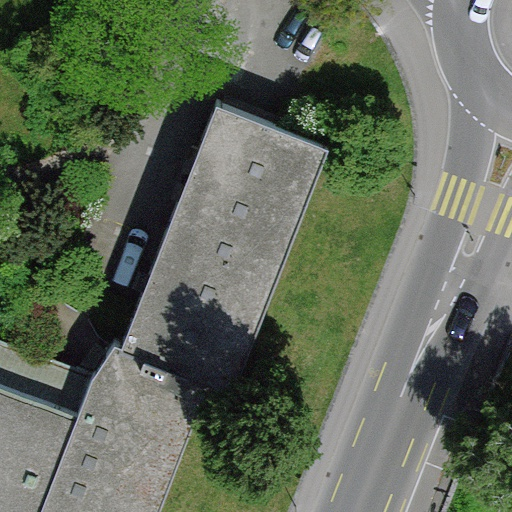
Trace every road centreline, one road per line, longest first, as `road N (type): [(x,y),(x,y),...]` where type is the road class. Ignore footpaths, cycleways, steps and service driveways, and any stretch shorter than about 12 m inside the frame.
road 1 (residential): [(474,80),(430,326)]
road 2 (residential): [(430,326),(356,511)]
road 3 (residential): [(430,326),(511,210)]
